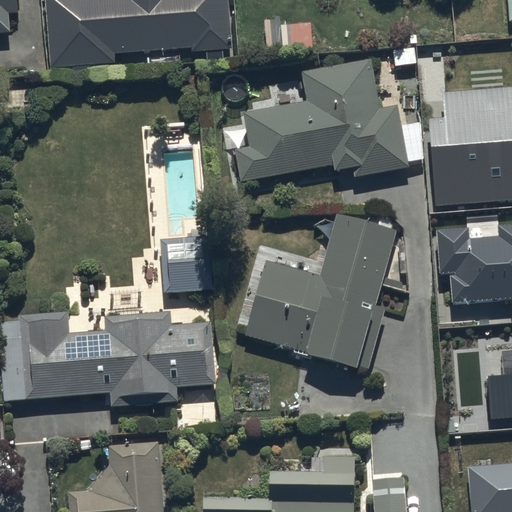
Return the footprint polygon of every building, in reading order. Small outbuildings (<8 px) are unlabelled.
[(0,0),(0,41),(10,42),(10,22),(17,21),(16,0),(0,0)] [(96,0),(47,3),(51,75),(116,71),(115,65),(189,61),(190,64),(231,62),(227,0),(96,0)] [(307,110),(245,122),(250,154),(236,157),(242,192),(336,174),(337,182),(354,179),(355,186),(408,176),(396,113),(381,115),(373,69),(302,82),(307,110)] [(319,284),(264,268),(243,342),(308,361),(306,368),(364,385),(385,316),(377,314),(399,240),(338,222),(319,284)] [(208,245),(160,247),(163,301),(210,299),(208,245)] [(71,328),(0,330),(0,406),(112,403),(113,414),(178,412),(177,393),(214,392),(212,330),(171,331),(171,323),(105,325),(106,338),(71,339),(71,328)] [(501,414),(496,374),(478,375),(484,416),(501,414)] [(164,511),(159,451),(108,455),(109,475),(88,498),(66,500),(67,511),(164,511)] [(270,505),(203,506),(202,511),(355,511),(355,462),(324,463),(324,479),(269,480),(270,505)] [(409,511),(406,484),(371,487),(373,511),(409,511)]
